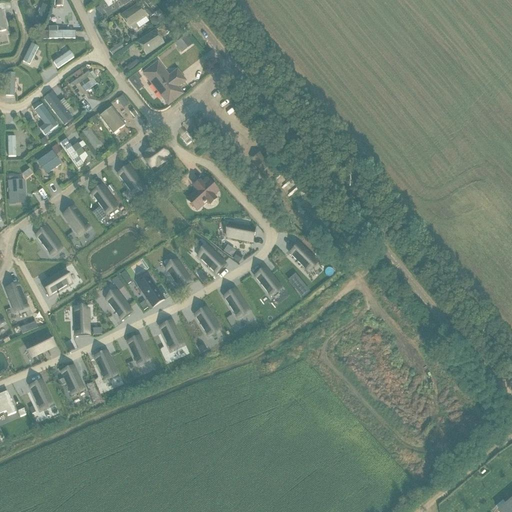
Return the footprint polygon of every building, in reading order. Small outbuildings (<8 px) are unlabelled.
[(104,0),(103,1),(108,9),(121,0),(104,0)] [(119,17),(128,30),(147,17),(137,4),(119,17)] [(48,8),(42,6),(36,23),(42,25),(48,8)] [(148,8),(144,12),(149,18),(154,14),(148,8)] [(57,27),(48,28),(48,33),(48,40),(73,40),(73,32),(57,32),(57,27)] [(163,44),(154,31),(136,43),(145,57),(163,44)] [(111,56),(122,49),(119,44),(108,50),(111,56)] [(31,45),(22,62),(29,65),(37,48),(31,45)] [(69,52),(53,63),(57,70),(73,59),(69,52)] [(128,71),(138,66),(136,62),(126,67),(128,71)] [(144,74),(163,99),(168,105),(181,95),(176,88),(184,82),(179,75),(175,77),(173,75),(168,78),(157,64),(144,74)] [(72,75),(75,80),(83,75),(80,70),(72,75)] [(5,74),(4,96),(12,97),(13,75),(5,74)] [(81,88),(92,80),(88,74),(69,86),(80,101),(86,97),(81,88)] [(50,94),(42,100),(63,127),(71,121),(50,94)] [(122,96),(116,100),(123,109),(129,105),(122,96)] [(34,112),(45,126),(39,130),(44,137),(57,127),(42,107),(34,112)] [(99,117),(112,135),(125,126),(112,108),(99,117)] [(129,113),(134,118),(137,116),(133,110),(129,113)] [(94,116),(89,120),(94,126),(99,122),(94,116)] [(88,128),(81,133),(94,152),(102,147),(88,128)] [(45,139),(39,143),(42,147),(48,143),(45,139)] [(77,145),(72,149),(68,144),(66,140),(60,145),(66,153),(74,165),(78,170),(84,166),(79,159),(84,155),(77,145)] [(61,152),(56,145),(51,149),(56,156),(61,152)] [(148,156),(143,159),(151,170),(155,166),(157,168),(163,164),(165,162),(164,160),(168,156),(160,146),(156,149),(154,147),(151,150),(147,153),(146,153),(148,156)] [(49,154),(42,159),(58,181),(65,176),(49,154)] [(259,154),(249,162),(261,175),(262,174),(269,181),(276,175),(269,167),(270,166),(259,154)] [(128,167),(117,175),(133,196),(144,187),(128,167)] [(14,178),(9,178),(9,183),(10,200),(24,199),(23,182),(15,183),(14,178)] [(196,190),(190,196),(192,197),(200,207),(207,201),(210,205),(214,200),(211,197),(216,192),(206,181),(201,186),(199,184),(194,188),(196,190)] [(102,186),(91,195),(106,215),(117,207),(102,186)] [(73,207),(62,216),(78,237),(89,228),(73,207)] [(229,224),(226,238),(252,243),(255,230),(229,224)] [(51,257),(62,249),(46,228),(35,236),(51,257)] [(298,244),(289,254),(307,272),(317,263),(298,244)] [(207,247),(197,257),(216,275),(226,265),(207,247)] [(236,254),(233,259),(239,263),(242,257),(236,254)] [(176,262),(165,270),(180,291),(191,283),(176,262)] [(265,268),(254,277),(270,298),(281,289),(265,268)] [(63,272),(41,285),(48,297),(70,283),(63,272)] [(149,278),(137,286),(152,308),(163,300),(149,278)] [(18,284),(5,289),(15,314),(28,308),(18,284)] [(235,290),(223,298),(237,320),(249,312),(235,290)] [(116,292),(105,300),(121,321),(132,313),(116,292)] [(142,311),(147,307),(144,302),(139,306),(142,311)] [(205,309),(194,316),(208,338),(219,331),(205,309)] [(75,336),(89,336),(88,310),(74,310),(75,336)] [(170,351),(183,345),(172,322),(159,328),(170,351)] [(49,334),(25,346),(31,359),(55,347),(49,334)] [(150,361),(139,337),(126,343),(137,367),(150,361)] [(117,376),(106,352),(94,358),(104,381),(117,376)] [(71,396),(84,391),(73,367),(60,373),(71,396)] [(52,405),(41,381),(29,387),(40,411),(52,405)] [(7,392),(0,395),(0,414),(5,413),(7,417),(15,413),(7,392)] [(511,511),(511,500),(497,511),(511,511)]
